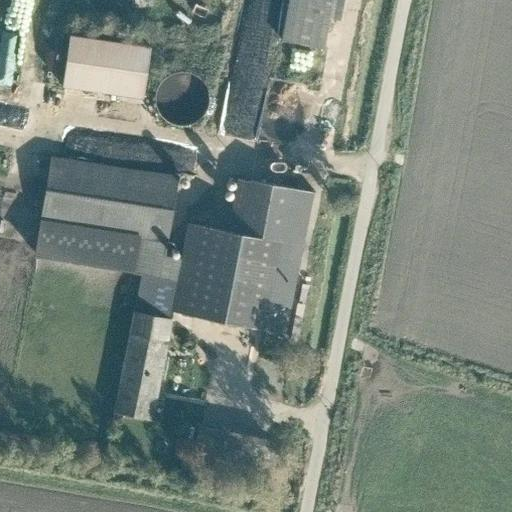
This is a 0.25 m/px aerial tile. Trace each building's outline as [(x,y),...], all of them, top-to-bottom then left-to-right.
[(340,0),(292,0),(286,39),(333,46),(340,0)] [(142,97),(150,47),(69,34),(61,84),(142,97)] [(181,176),(50,155),(33,263),(139,280),(134,313),(175,320),(177,308),(185,258),(168,255),(181,176)] [(318,192),(236,179),(228,228),(191,222),(185,258),(177,308),(297,327),(318,192)] [(175,320),(134,313),(118,409),(157,416),(175,320)] [(261,442),(198,425),(191,452),(254,468),(261,442)]
